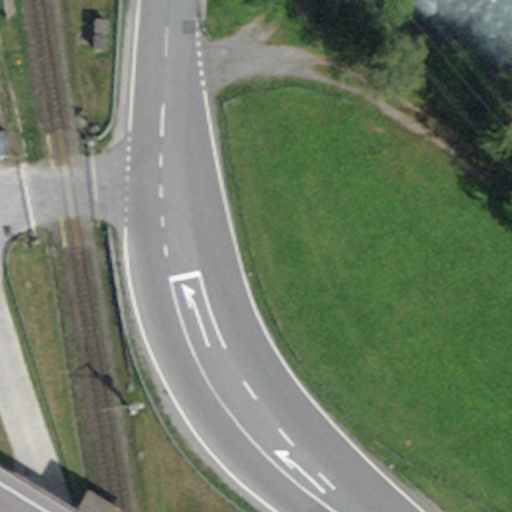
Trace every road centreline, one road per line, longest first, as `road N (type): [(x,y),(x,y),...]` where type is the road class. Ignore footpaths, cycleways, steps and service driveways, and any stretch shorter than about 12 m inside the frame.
road 1 (tertiary): [(170,0),(169,184),(193,307),(219,373),(253,424),(346,511)]
road 2 (track): [(0,336),(61,511)]
road 3 (track): [(169,184),(0,198)]
